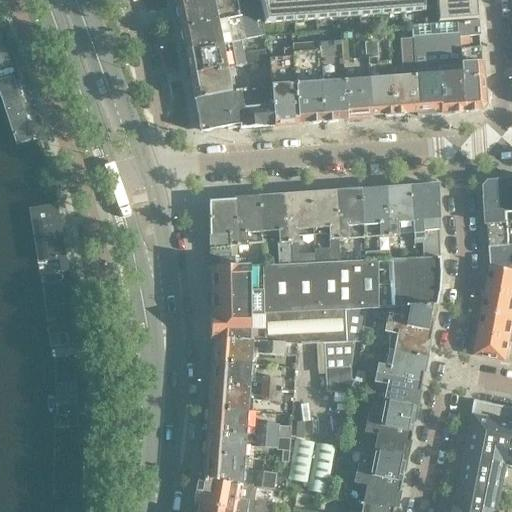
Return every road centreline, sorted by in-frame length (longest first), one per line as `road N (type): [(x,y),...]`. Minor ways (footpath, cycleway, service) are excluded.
road 1 (residential): [(160,168),(459,144)]
road 2 (residential): [(449,372),(466,265),(459,144)]
road 3 (secondary): [(44,0),(112,176)]
road 4 (secondary): [(143,170),(85,0)]
road 5 (secondary): [(153,511),(161,332)]
road 6 (residential): [(160,168),(159,117),(123,0)]
road 7 (secondary): [(161,332),(162,238),(143,170)]
road 8 (secondary): [(112,176),(161,332)]
road 9 (residential): [(506,142),(496,0)]
road 10 (residential): [(421,511),(449,372)]
